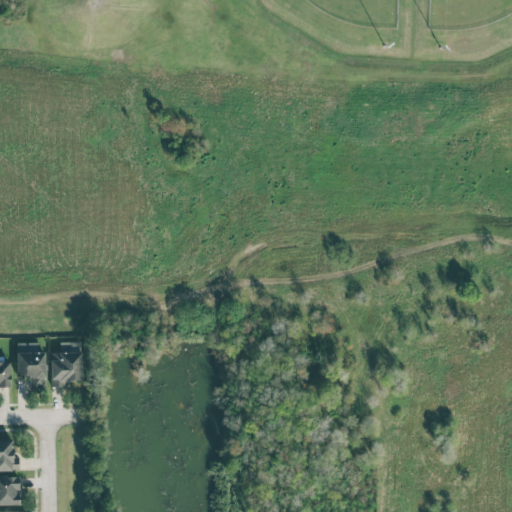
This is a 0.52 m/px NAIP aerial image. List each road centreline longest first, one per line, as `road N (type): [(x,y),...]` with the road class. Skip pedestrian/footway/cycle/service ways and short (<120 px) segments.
road 1 (track): [(0,299),(173,299),(310,240),(467,228),(511,238)]
road 2 (residential): [(511,410),(44,416)]
